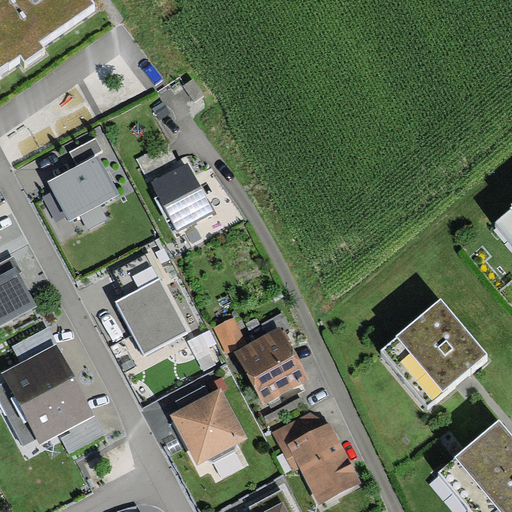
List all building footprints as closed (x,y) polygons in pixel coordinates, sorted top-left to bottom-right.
[(83,18),(70,0),(0,0),(0,74),(8,69),(15,78),(36,63),(30,56),(83,18)] [(47,190),(64,223),(111,199),(91,161),(100,157),(93,143),(69,156),(79,173),(47,190)] [(176,176),(163,148),(139,160),(175,236),(206,222),(182,173),(176,176)] [(26,291),(10,261),(0,266),(0,331),(30,315),(19,294),(26,291)] [(185,335),(158,285),(116,307),(143,357),(185,335)] [(487,364),(440,308),(388,350),(435,407),(487,364)] [(229,324),(213,332),(224,353),(240,345),(229,324)] [(274,341),(233,362),(258,412),(300,392),(274,341)] [(0,387),(29,448),(85,421),(54,358),(0,383),(0,387)] [(212,401),(165,426),(189,473),(237,448),(212,401)] [(313,511),(353,492),(324,434),(319,436),(310,418),(270,437),(289,476),(295,473),(313,511)] [(511,511),(511,443),(498,426),(450,466),(488,511),(511,511)]
